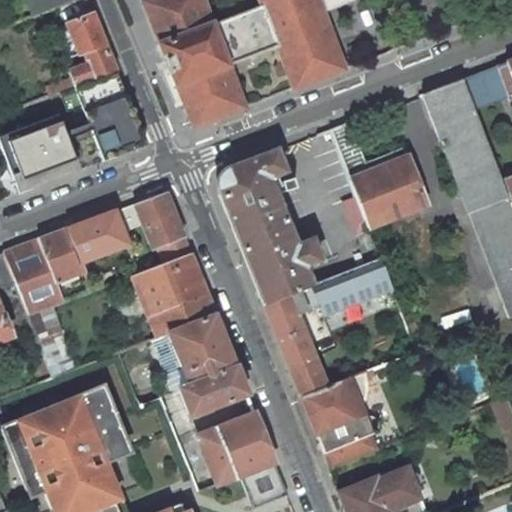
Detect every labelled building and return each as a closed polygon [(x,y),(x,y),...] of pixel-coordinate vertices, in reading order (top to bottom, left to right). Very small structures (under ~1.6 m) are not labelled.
[(28,0),(26,1),(32,16),(74,0),(28,0)] [(259,0),(261,5),(212,23),(202,0),(146,0),(142,1),(142,2),(158,44),(159,43),(193,128),(244,108),(227,65),(277,46),(293,90),(343,70),(321,13),(316,0),(259,0)] [(354,0),(316,0),(321,13),(355,1),(354,0)] [(115,71),(92,14),(66,25),(79,56),(84,55),(87,63),(67,71),(70,78),(45,88),(48,97),(73,87),(79,85),(115,71)] [(511,95),(511,98),(511,59),(505,62),(495,66),(506,96),(511,95)] [(499,100),(506,96),(495,66),(461,79),(473,110),(499,100)] [(88,108),(124,93),(124,92),(115,71),(79,85),(88,108)] [(461,79),(421,94),(507,318),(511,316),(511,207),(501,179),(473,110),(461,79)] [(63,132),(56,114),(0,135),(0,156),(15,193),(79,170),(63,132)] [(349,122),(330,129),(356,198),(367,228),(417,207),(425,204),(403,148),(364,163),(349,122)] [(95,136),(101,152),(117,145),(111,131),(95,136)] [(231,167),(219,195),(263,305),(307,287),(300,269),(320,261),(311,239),(292,247),(264,179),(284,172),(275,150),(231,167)] [(511,207),(511,174),(501,179),(511,207)] [(282,192),(294,188),(291,178),(279,182),(282,192)] [(165,192),(133,205),(149,245),(135,251),(138,256),(159,247),(165,264),(190,255),(165,192)] [(367,228),(356,198),(343,202),(356,237),(369,232),(367,228)] [(113,212),(66,229),(80,262),(127,244),(113,212)] [(66,229),(3,253),(15,284),(27,315),(50,307),(62,302),(54,282),(83,270),(80,262),(66,229)] [(3,253),(0,254),(0,286),(2,288),(15,284),(3,253)] [(139,273),(131,277),(145,312),(156,338),(214,315),(190,255),(165,264),(139,273)] [(321,318),(391,291),(379,260),(366,265),(307,287),(263,305),(300,397),(328,386),(317,359),(301,315),(309,312),(307,309),(316,306),(321,318)] [(50,307),(27,315),(52,377),(75,368),(50,307)] [(0,340),(9,337),(0,314),(0,340)] [(156,338),(152,339),(166,375),(181,369),(188,386),(178,389),(188,416),(246,395),(214,315),(156,338)] [(476,329),(449,339),(453,349),(480,338),(476,329)] [(328,386),(300,397),(315,434),(329,470),(371,453),(364,436),(371,434),(363,414),(362,414),(358,415),(357,414),(355,409),(359,404),(359,403),(361,399),(361,395),(361,374),(328,386)] [(103,384),(0,426),(13,457),(21,479),(36,473),(43,490),(51,511),(52,511),(57,510),(58,511),(91,511),(112,504),(123,500),(108,463),(132,452),(130,449),(103,384)] [(171,393),(160,398),(197,491),(207,487),(171,393)] [(511,413),(506,397),(489,404),(507,449),(511,447),(511,413)] [(253,414),(196,436),(215,484),(237,475),(246,497),(251,509),(286,495),(253,414)] [(345,511),(422,511),(412,488),(418,483),(417,477),(412,472),(406,472),(404,468),(387,474),(388,479),(376,484),(373,480),(369,480),(338,492),(345,511)]
